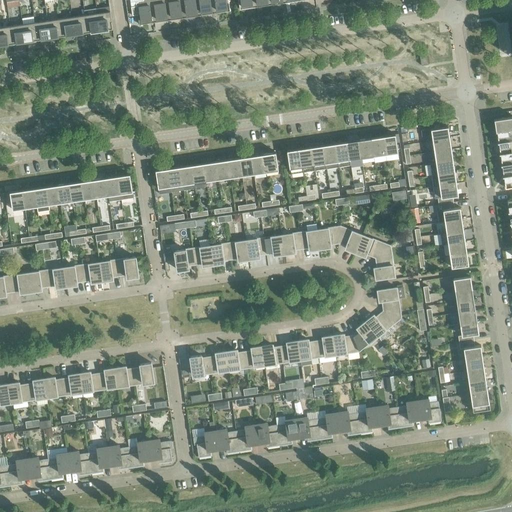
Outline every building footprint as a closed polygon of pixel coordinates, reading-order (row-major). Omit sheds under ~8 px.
[(154,22),(150,0),(142,0),(143,0),(135,1),(136,6),(131,7),(132,16),(137,15),(139,25),(154,22)] [(150,0),(154,22),(169,20),(166,0),(150,0)] [(166,0),(169,20),(184,18),(181,0),(166,0)] [(181,0),(184,18),(199,16),(197,0),(181,0)] [(197,0),(199,16),(214,13),(212,0),(197,0)] [(212,0),(214,13),(230,11),(228,0),(212,0)] [(255,7),(253,0),(237,0),(239,10),(255,7)] [(85,15),(87,32),(100,30),(97,13),(96,8),(84,10),(85,15)] [(110,11),(97,13),(100,30),(112,29),(110,11)] [(85,15),(72,17),(75,34),(87,32),(85,15)] [(72,17),(60,19),(62,36),(75,34),(72,17)] [(60,19),(47,20),(50,38),(62,36),(60,19)] [(47,20),(35,22),(37,40),(50,38),(47,20)] [(35,22),(22,24),(25,42),(37,40),(35,22)] [(22,24),(10,26),(12,43),(25,42),(22,24)] [(10,26),(0,27),(0,45),(12,43),(10,26)] [(496,132),(497,132),(497,131),(511,128),(511,116),(494,119),(496,132)] [(431,135),(432,141),(450,138),(448,126),(421,130),(422,136),(431,135)] [(497,143),(498,143),(498,142),(511,140),(511,128),(497,131),(497,132),(497,137),(497,142),(497,143)] [(395,134),(382,136),(385,154),(398,152),(395,134)] [(382,136),(371,138),(373,156),(385,154),(382,136)] [(371,138),(359,139),(361,157),(373,156),(371,138)] [(432,141),(434,152),(451,149),(450,138),(432,141)] [(359,139),(347,141),(350,165),(362,163),(361,157),(359,139)] [(499,154),(500,154),(511,151),(511,140),(498,142),(498,143),(499,148),(498,148),(499,153),(499,154)] [(347,141),(335,143),(338,167),(350,165),(347,141)] [(335,143),(323,145),(326,169),(338,167),(335,143)] [(323,145),(311,147),(315,171),(326,169),(323,145)] [(311,147),(299,148),(303,172),(315,171),(311,147)] [(303,172),(299,148),(287,150),(290,174),(303,172)] [(434,152),(436,163),(453,161),(451,149),(434,152)] [(501,166),(502,165),(511,163),(511,151),(500,154),(501,159),(500,160),(501,164),(501,166)] [(275,152),(263,154),(266,172),(278,170),(275,152)] [(263,154),(251,156),(254,174),(266,172),(263,154)] [(251,156),(239,157),(242,175),(254,174),(251,156)] [(239,157),(227,159),(230,177),(242,175),(239,157)] [(227,159),(215,161),(218,179),(230,177),(227,159)] [(215,161),(203,163),(206,181),(218,179),(215,161)] [(430,164),(431,175),(455,172),(453,161),(436,163),(430,164)] [(203,163),(191,164),(194,182),(206,181),(203,163)] [(502,177),(503,177),(503,176),(511,174),(511,163),(502,165),(503,171),(502,171),(502,176),(502,177)] [(191,164),(180,166),(183,190),(195,188),(194,182),(191,164)] [(180,166),(168,168),(171,192),(183,190),(180,166)] [(171,192),(168,168),(155,170),(159,194),(171,192)] [(431,175),(433,187),(456,183),(455,172),(431,175)] [(130,174),(117,176),(121,199),(133,198),(130,174)] [(511,187),(511,174),(503,176),(503,177),(505,188),(511,187)] [(117,176),(105,177),(108,195),(109,201),(121,199),(117,176)] [(105,177),(93,179),(96,197),(108,195),(105,177)] [(93,179),(81,181),(84,199),(96,197),(93,179)] [(81,181),(70,183),(72,201),(84,199),(81,181)] [(70,183),(58,184),(60,202),(72,201),(70,183)] [(433,187),(436,204),(453,202),(452,196),(458,195),(456,183),(433,187)] [(58,184),(46,186),(49,204),(60,202),(58,184)] [(34,188),(37,206),(38,212),(49,210),(49,204),(46,186),(34,188)] [(25,208),(37,206),(34,188),(22,190),(25,208)] [(12,210),(25,208),(22,190),(10,192),(12,210)] [(405,190),(392,192),(393,200),(406,198),(405,190)] [(368,194),(361,195),(362,203),(370,202),(368,194)] [(438,222),(444,221),(462,219),(460,207),(454,208),(453,202),(436,204),(438,222)] [(444,221),(446,233),(463,230),(462,219),(444,221)] [(189,227),(188,221),(174,223),(175,229),(189,227)] [(167,224),(159,225),(160,234),(168,233),(167,224)] [(330,243),(338,242),(340,226),(317,230),(320,248),(331,247),(330,243)] [(345,249),(355,252),(362,235),(340,226),(338,242),(346,245),(345,249)] [(309,250),(320,248),(317,230),(299,232),(302,248),(309,246),(309,250)] [(442,245),(448,244),(465,241),(463,230),(446,233),(440,233),(442,245)] [(294,249),(302,248),(299,232),(282,235),(284,254),(295,252),(294,249)] [(274,255),(284,254),(282,235),(264,238),(266,253),(273,252),(274,255)] [(366,253),(376,257),(390,246),(362,235),(355,252),(365,256),(366,253)] [(259,254),(266,253),(264,238),(246,240),(249,259),(259,258),(259,254)] [(238,261),(249,259),(246,240),(228,243),(230,258),(238,257),(238,261)] [(448,244),(449,255),(467,253),(465,241),(448,244)] [(223,259),(230,258),(228,243),(210,246),(213,264),(224,263),(223,259)] [(203,266),(213,264),(210,246),(193,248),(195,264),(202,262),(203,266)] [(390,246),(376,257),(378,267),(374,268),(376,279),(394,276),(390,246)] [(188,265),(195,264),(193,248),(174,251),(177,270),(188,268),(188,265)] [(467,253),(449,255),(451,267),(469,264),(467,253)] [(135,257),(117,260),(119,275),(127,274),(127,277),(138,276),(135,257)] [(117,260),(99,262),(102,281),(113,279),(112,276),(119,275),(117,260)] [(99,262),(81,265),(84,280),(91,279),(91,283),(102,281),(99,262)] [(81,265),(64,268),(66,286),(77,285),(76,281),(84,280),(81,265)] [(64,268),(46,270),(48,285),(55,284),(56,288),(66,286),(64,268)] [(46,270),(28,273),(31,292),(41,290),(41,287),(48,285),(46,270)] [(28,273),(10,276),(12,291),(20,290),(20,293),(31,292),(28,273)] [(10,276),(0,277),(0,296),(6,295),(5,292),(12,291),(10,276)] [(453,278),(455,290),(472,287),(470,276),(453,278)] [(383,301),(384,311),(401,317),(398,298),(404,297),(403,286),(377,290),(379,301),(383,301)] [(455,290),(456,301),(474,299),(472,287),(455,290)] [(456,301),(458,313),(475,310),(474,299),(456,301)] [(417,310),(419,324),(425,323),(423,309),(417,310)] [(458,313),(460,324),(477,321),(475,310),(458,313)] [(374,315),(365,321),(377,336),(381,341),(394,331),(394,329),(391,325),(401,317),(384,311),(376,318),(374,315)] [(359,331),(352,336),(359,351),(377,336),(365,321),(357,328),(359,331)] [(458,336),(459,342),(474,340),(473,334),(479,333),(477,321),(460,324),(461,335),(458,336)] [(343,334),(333,335),(336,354),(359,351),(352,336),(344,337),(343,334)] [(323,341),(316,342),(318,357),(336,354),(333,335),(322,337),(323,341)] [(308,339),(297,341),(300,359),(301,365),(312,364),(311,358),(318,357),(316,342),(308,343),(308,339)] [(463,348),(465,359),(482,357),(481,345),(475,346),(474,340),(459,342),(460,349),(463,348)] [(287,346),(280,347),(282,362),(300,359),(297,341),(287,342),(287,346)] [(272,344),(262,346),(264,365),(282,362),(280,347),(273,348),(272,344)] [(252,351),(244,352),(247,367),(264,365),(262,346),(251,348),(252,351)] [(237,350),(226,351),(229,370),(247,367),(244,352),(237,353),(237,350)] [(216,356),(209,358),(211,373),(229,370),(226,351),(216,353),(216,356)] [(211,373),(209,358),(202,359),(201,355),(190,357),(193,375),(211,373)] [(465,359),(467,371),(484,368),(482,357),(465,359)] [(429,359),(422,360),(423,368),(430,367),(429,359)] [(141,368),(133,369),(136,384),(154,381),(151,362),(140,364),(141,368)] [(126,366),(115,368),(118,387),(136,384),(133,369),(126,370),(126,366)] [(105,373),(98,374),(100,389),(118,387),(115,368),(104,369),(105,373)] [(467,371),(468,382),(486,379),(484,368),(467,371)] [(90,372),(79,373),(82,392),(100,389),(98,374),(90,375),(90,372)] [(69,378),(62,379),(64,395),(82,392),(79,373),(69,375),(69,378)] [(54,377),(44,379),(47,397),(64,395),(62,379),(55,381),(54,377)] [(34,384),(26,385),(29,400),(31,400),(47,397),(44,379),(33,380),(34,384)] [(372,379),(361,381),(363,390),(374,388),(372,379)] [(468,382),(470,393),(487,391),(486,379),(468,382)] [(19,382),(8,384),(11,403),(29,400),(26,385),(19,386),(19,382)] [(0,404),(11,403),(8,384),(0,385),(0,404)] [(311,387),(304,388),(306,399),(313,398),(311,387)] [(487,391),(470,393),(473,411),(490,409),(487,391)] [(447,397),(442,397),(444,412),(451,411),(449,396),(447,397)] [(428,399),(417,400),(420,418),(428,417),(429,422),(441,420),(438,401),(429,402),(428,399)] [(407,406),(398,407),(400,426),(412,425),(412,419),(420,418),(417,400),(406,402),(407,406)] [(388,405),(377,406),(379,424),(388,423),(388,428),(400,426),(398,407),(388,408),(388,405)] [(366,412),(357,413),(360,432),(372,431),(371,425),(379,424),(377,406),(366,408),(366,412)] [(348,411),(336,412),(339,430),(347,429),(348,434),(360,432),(357,413),(348,415),(348,411)] [(326,418),(317,419),(320,439),(332,437),(331,431),(339,430),(336,412),(325,414),(326,418)] [(307,417),(296,418),(299,436),(307,435),(308,440),(320,439),(317,419),(308,421),(307,417)] [(286,424),(276,425),(279,445),(291,443),(291,437),(299,436),(296,418),(285,420),(286,424)] [(267,423),(256,424),(258,442),(267,441),(267,446),(279,445),(276,425),(267,427),(267,423)] [(245,430),(236,431),(239,451),(251,449),(250,443),(258,442),(256,424),(245,426),(245,430)] [(226,429),(215,430),(218,448),(226,447),(227,452),(239,451),(236,431),(227,433),(226,429)] [(218,448),(215,430),(204,432),(205,436),(193,438),(194,445),(196,444),(198,457),(211,455),(210,449),(218,448)] [(159,439),(148,440),(151,458),(159,457),(160,462),(172,461),(170,448),(173,448),(172,441),(160,443),(159,439)] [(138,446),(129,447),(131,467),(143,465),(143,459),(151,458),(148,440),(137,442),(138,446)] [(119,445),(108,446),(110,464),(119,463),(119,468),(131,467),(129,447),(119,449),(119,445)] [(97,452),(88,453),(91,473),(103,471),(102,465),(110,464),(108,446),(97,448),(97,452)] [(79,451),(68,452),(70,470),(78,469),(79,474),(91,473),(88,453),(79,455),(79,451)] [(57,458),(48,459),(51,479),(63,477),(62,471),(70,470),(68,452),(56,454),(57,458)] [(38,457),(27,458),(30,476),(38,475),(39,480),(51,479),(48,459),(39,461),(38,457)] [(17,464),(8,465),(10,485),(22,483),(22,477),(30,476),(27,458),(16,460),(17,464)] [(0,486),(10,485),(8,465),(0,466),(0,486)]
